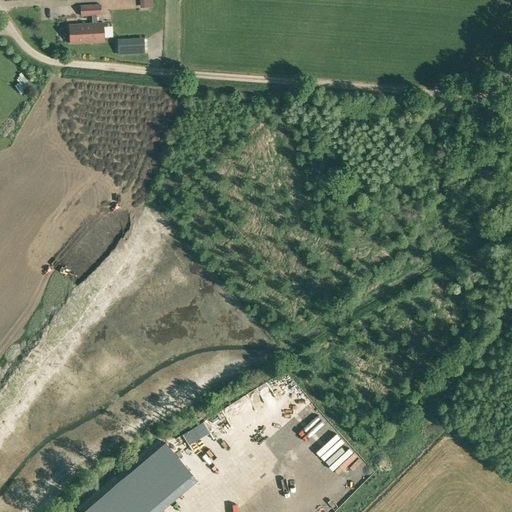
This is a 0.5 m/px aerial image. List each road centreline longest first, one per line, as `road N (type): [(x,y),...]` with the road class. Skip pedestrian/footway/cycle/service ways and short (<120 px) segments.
road 1 (track): [(511,76),(464,94),(105,66)]
road 2 (unknown): [(170,511),(176,491),(194,475),(279,452)]
road 3 (unclassified): [(105,66),(39,56),(0,12)]
